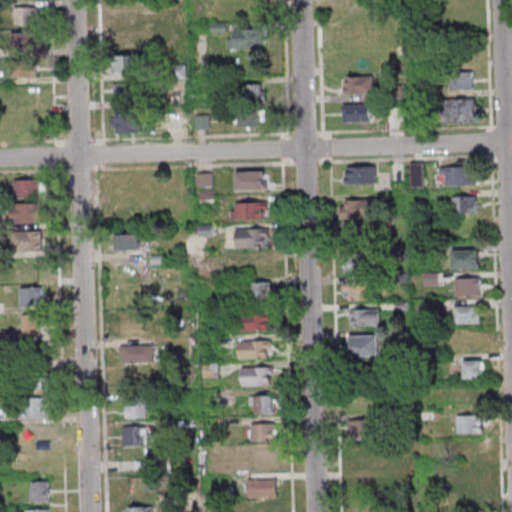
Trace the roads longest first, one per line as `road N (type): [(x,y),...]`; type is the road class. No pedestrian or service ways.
road 1 (residential): [(314,511),(299,0)]
road 2 (residential): [(87,511),(72,0)]
road 3 (residential): [(505,143),(0,158)]
road 4 (residential): [(511,377),(500,0)]
